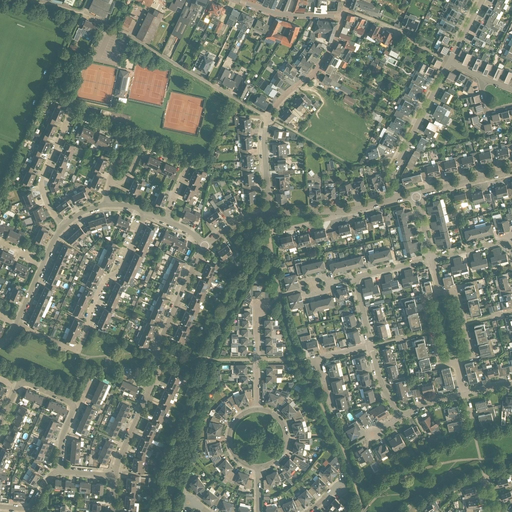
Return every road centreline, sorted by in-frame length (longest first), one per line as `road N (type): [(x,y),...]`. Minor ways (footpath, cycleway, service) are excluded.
road 1 (residential): [(16,324),(78,346),(101,283),(119,270),(147,213)]
road 2 (residential): [(109,184),(115,133),(70,117),(41,180),(62,225)]
road 3 (residential): [(81,11),(268,117)]
road 4 (residential): [(164,219),(185,162),(146,145),(125,177),(109,184)]
road 5 (residential): [(152,389),(160,339),(204,245)]
road 6 (residential): [(396,199),(392,169),(449,61)]
road 7 (residential): [(396,199),(346,211),(267,213)]
road 8 (residential): [(268,117),(322,59),(341,16)]
